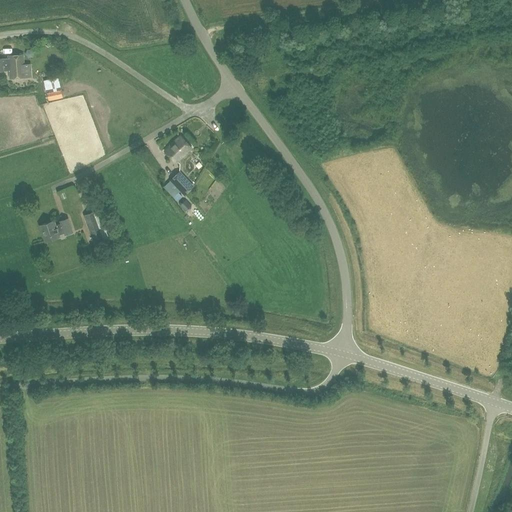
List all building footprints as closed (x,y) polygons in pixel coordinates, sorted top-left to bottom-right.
[(22,54),(8,55),(8,58),(2,58),(0,57),(0,71),(3,71),(9,70),(10,78),(24,77),(22,54)] [(61,74),(45,76),(47,85),(62,83),(61,74)] [(46,93),(48,101),(62,98),(61,90),(46,93)] [(165,151),(176,163),(191,148),(180,136),(165,151)] [(169,180),(184,195),(193,186),(179,171),(169,180)] [(191,205),(185,199),(183,199),(179,202),(179,205),(185,211),(187,211),(191,208),(191,205)] [(94,211),(83,215),(95,247),(105,243),(94,211)] [(59,236),(58,234),(64,232),(64,234),(72,232),(67,218),(60,221),(61,223),(55,225),(53,220),(39,225),(44,241),(59,236)]
